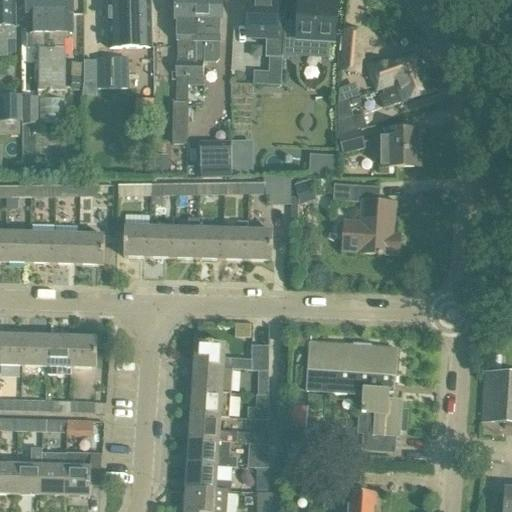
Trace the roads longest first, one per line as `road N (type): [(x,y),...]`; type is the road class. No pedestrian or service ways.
road 1 (residential): [(463,313),(471,126),(455,60),(418,0)]
road 2 (residential): [(463,313),(151,307)]
road 3 (residential): [(138,511),(151,307)]
road 4 (residential): [(449,511),(463,313)]
road 5 (residential): [(151,307),(0,302)]
